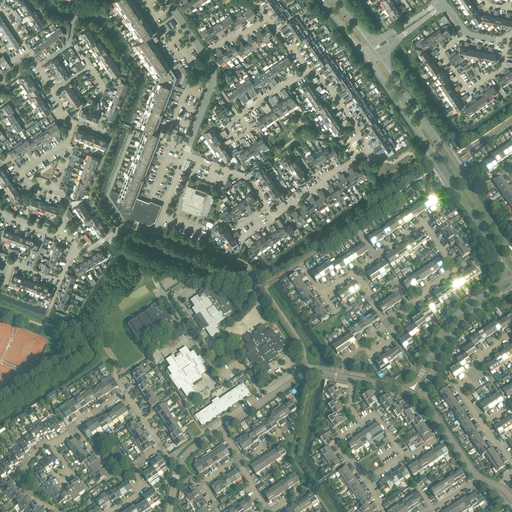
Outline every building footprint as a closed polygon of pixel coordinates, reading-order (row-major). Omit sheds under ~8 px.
[(156,81),(139,126),(154,132),(159,134),(160,132),(164,134),(163,136),(164,136),(164,135),(166,136),(166,137),(169,138),(169,137),(168,137),(170,131),(171,132),(171,131),(162,128),(159,133),(154,131),(158,120),(163,122),(164,120),(166,121),(167,119),(160,116),(162,111),(166,113),(168,109),(163,107),(165,102),(172,105),(174,101),(167,98),(168,93),(176,96),(177,94),(174,93),(175,91),(170,89),(171,87),(183,91),(184,88),(174,85),(175,84),(178,85),(181,77),(176,77),(177,77),(176,76),(180,76),(180,75),(177,71),(174,73),(173,70),(182,64),(179,61),(169,68),(168,67),(172,64),(170,60),(165,63),(163,59),(167,56),(164,52),(160,55),(157,51),(161,48),(159,44),(155,47),(148,37),(152,34),(156,39),(165,33),(161,27),(153,33),(150,29),(154,27),(153,25),(149,28),(146,23),(150,20),(149,18),(148,17),(144,19),(141,15),(145,12),(142,9),(138,11),(135,7),(139,4),(137,1),(133,3),(130,0),(114,0),(112,2),(139,42),(135,45),(156,77),(155,77),(154,80),(156,81)] [(181,0),(183,1),(185,4),(182,6),(187,13),(192,10),(184,0),(181,0)] [(187,0),(184,0),(192,10),(196,7),(191,0),(190,0),(189,1),(187,0)] [(267,8),(277,2),(276,0),(269,0),(267,2),(268,4),(266,6),(267,8)] [(392,0),(390,0),(383,5),(385,8),(397,0),(393,0),(393,1),(392,0)] [(388,12),(396,6),(395,4),(398,3),(400,1),(399,0),(397,0),(385,8),(388,12)] [(464,3),(463,3),(466,8),(474,3),(473,0),(471,2),(469,0),(467,0),(466,2),(464,3)] [(21,6),(18,8),(21,12),(24,11),(31,6),(28,1),(21,6)] [(273,11),(280,6),(277,2),(267,8),(268,10),(271,8),(273,11)] [(466,8),(464,10),(468,15),(470,13),(476,9),(474,7),(476,5),(474,3),(466,8)] [(396,6),(388,12),(390,15),(403,6),(402,4),(400,6),(397,8),(396,6)] [(280,6),(273,11),(275,13),(272,15),(273,17),(283,11),(285,9),(282,5),(280,6)] [(27,15),(34,10),(31,6),(24,11),(27,15)] [(405,8),(403,6),(390,15),(388,17),(391,22),(394,20),(393,18),(401,13),(400,11),(403,9),(403,10),(405,8)] [(246,10),(253,20),(255,18),(253,15),(256,14),(251,7),(246,10)] [(283,11),(273,17),(274,19),(277,17),(279,20),(280,19),(282,22),(291,16),(286,8),(285,9),(283,11)] [(476,9),(470,13),(473,18),(479,14),(481,13),(479,10),(477,12),(476,9)] [(30,20),(37,15),(34,10),(27,15),(29,18),(30,20)] [(242,13),(247,20),(249,18),(251,21),(253,20),(246,10),(242,13)] [(240,11),(236,14),(244,26),(246,25),(244,22),(247,20),(242,13),(240,11)] [(236,14),(231,17),(233,19),(235,22),(237,26),(240,24),(242,27),(244,26),(236,14)] [(476,23),(478,23),(480,21),(482,19),(483,16),(482,16),(481,17),(479,14),(473,18),(473,19),(471,20),(471,21),(473,24),(474,24),(476,23)] [(33,25),(40,20),(39,18),(37,15),(30,20),(33,25)] [(221,21),(226,28),(228,26),(231,31),(233,30),(232,28),(226,18),(225,18),(224,15),(219,18),(221,21)] [(230,15),(226,18),(232,28),(234,26),(232,24),(235,22),(233,19),(231,17),(230,15)] [(483,16),(482,19),(480,21),(478,23),(480,26),(481,26),(486,22),(488,20),(489,16),(483,15),(483,16)] [(290,27),(299,21),(296,16),(287,22),(288,25),(290,27)] [(490,25),(492,24),(492,23),(494,22),(495,17),(489,16),(488,20),(486,22),(488,26),(490,25)] [(501,18),(495,17),(494,22),(492,23),(492,24),(490,25),(492,27),(493,28),(498,25),(498,24),(500,23),(501,18)] [(500,28),(504,26),(504,25),(506,24),(507,19),(501,18),(500,23),(498,24),(498,25),(500,28)] [(40,20),(33,25),(37,30),(44,25),(40,20)] [(176,25),(172,20),(165,24),(169,30),(176,25)] [(226,28),(221,21),(217,24),(223,34),(224,36),(226,34),(223,30),(226,28)] [(283,32),(282,32),(284,35),(292,30),(293,32),(300,27),(303,25),(300,21),(299,21),(290,27),(285,30),(283,32)] [(10,30),(4,23),(0,25),(0,30),(2,30),(5,34),(10,30)] [(212,27),(217,34),(219,32),(221,35),(223,34),(217,24),(212,27)] [(54,25),(52,26),(56,32),(59,37),(64,33),(59,26),(57,28),(54,25)] [(269,38),(269,39),(274,36),(267,25),(265,27),(267,30),(264,32),(269,38)] [(300,27),(293,32),(294,33),(296,36),(304,31),(306,30),(303,25),(300,27)] [(441,28),(440,29),(442,31),(446,37),(448,35),(450,37),(452,35),(452,34),(451,32),(448,28),(448,27),(446,25),(445,26),(444,25),(440,28),(441,28)] [(207,30),(214,40),(216,39),(214,36),(217,34),(212,27),(207,30)] [(91,30),(89,28),(79,35),(83,40),(85,38),(92,33),(90,31),(91,30)] [(214,40),(207,30),(206,28),(199,32),(204,38),(206,37),(208,40),(210,38),(212,41),(214,40)] [(435,32),(443,44),(445,43),(442,39),(446,37),(442,31),(440,29),(435,32)] [(15,38),(10,30),(5,34),(0,37),(0,36),(0,38),(2,41),(7,37),(10,42),(15,38)] [(260,30),(258,31),(265,42),(266,44),(271,41),(269,39),(269,38),(264,32),(262,33),(260,30)] [(296,36),(299,41),(301,40),(307,36),(306,36),(309,34),(306,30),(304,31),(296,36)] [(265,42),(258,31),(256,33),(258,36),(256,37),(260,45),(265,42)] [(51,35),(56,42),(61,39),(59,37),(56,32),(55,32),(51,35)] [(430,35),(436,44),(439,42),(442,46),(443,44),(435,32),(430,35)] [(88,42),(96,37),(94,35),(93,36),(92,33),(85,38),(88,42)] [(301,40),(304,44),(306,42),(314,38),(311,33),(309,34),(306,36),(307,36),(301,40)] [(56,42),(51,35),(46,38),(51,45),(56,42)] [(436,44),(430,35),(425,39),(429,45),(432,43),(433,46),(436,44)] [(249,38),(256,48),(260,45),(256,37),(253,39),(251,36),(249,38)] [(421,45),(425,50),(426,50),(428,49),(427,47),(429,45),(425,39),(423,36),(416,41),(416,43),(417,44),(417,45),(418,47),(421,45)] [(96,37),(88,42),(91,47),(93,46),(98,42),(96,40),(97,39),(96,37)] [(20,46),(15,38),(10,42),(5,45),(7,49),(12,45),(15,49),(20,46)] [(41,41),(46,48),(51,45),(46,38),(41,41)] [(256,48),(249,38),(247,39),(249,42),(247,43),(251,51),(256,48)] [(314,38),(306,42),(309,47),(317,42),(314,38)] [(251,51),(247,43),(244,45),(240,40),(238,41),(240,43),(247,54),(251,51)] [(46,48),(41,41),(37,44),(42,51),(46,48)] [(94,51),(104,45),(102,43),(101,43),(100,41),(98,42),(93,46),(91,47),(94,51)] [(247,54),(240,43),(240,44),(239,42),(237,44),(240,48),(238,50),(237,50),(240,53),(239,53),(242,57),(247,54)] [(317,42),(309,47),(312,51),(320,47),(317,42)] [(459,52),(463,58),(467,56),(465,53),(466,49),(462,48),(461,46),(462,43),(459,42),(457,50),(459,51),(459,52)] [(43,53),(42,51),(37,44),(32,48),(37,55),(39,53),(40,54),(41,53),(41,54),(43,53)] [(227,44),(225,45),(228,50),(226,52),(231,59),(232,61),(237,58),(235,56),(228,46),(227,44)] [(228,46),(235,56),(239,53),(240,53),(237,50),(238,50),(235,45),(232,47),(230,44),(228,46)] [(104,45),(94,51),(94,52),(97,56),(106,50),(104,48),(105,47),(104,45)] [(484,52),(483,56),(485,59),(484,59),(489,66),(492,63),(490,60),(489,58),(491,47),(489,46),(488,51),(487,50),(487,53),(484,52)] [(320,47),(312,51),(315,56),(323,51),(320,47)] [(493,47),(491,47),(489,58),(490,60),(492,63),(493,64),(497,61),(495,59),(496,54),(493,54),(493,52),(492,52),(493,47)] [(220,49),(218,50),(226,62),(231,59),(226,52),(223,53),(220,49)] [(423,60),(429,56),(428,53),(430,52),(428,49),(426,50),(425,50),(425,51),(420,54),(423,60)] [(106,50),(97,56),(100,60),(110,54),(108,52),(107,52),(106,50)] [(218,50),(216,51),(217,53),(219,56),(216,58),(218,61),(216,62),(219,66),(221,65),(226,62),(218,50)] [(323,51),(315,56),(318,60),(326,55),(323,51)] [(455,51),(452,53),(458,62),(459,63),(464,60),(463,58),(459,52),(456,53),(455,51)] [(458,62),(452,53),(450,55),(451,57),(449,59),(453,65),(458,62)] [(100,60),(103,65),(105,64),(112,59),(110,57),(111,56),(110,54),(100,60)] [(331,59),(328,54),(326,55),(318,60),(321,65),(331,59)] [(0,57),(0,64),(3,63),(7,68),(10,66),(3,55),(0,57)] [(282,58),(287,65),(292,62),(287,55),(282,58)] [(51,69),(63,61),(59,56),(50,62),(52,65),(49,66),(49,68),(50,68),(51,69)] [(427,65),(435,59),(433,57),(431,58),(429,56),(423,60),(427,65)] [(333,57),(326,62),(329,67),(336,62),(333,57)] [(287,65),(282,58),(278,61),(283,68),(287,65)] [(108,68),(116,63),(114,61),(113,61),(112,59),(105,64),(108,68)] [(430,70),(436,66),(434,63),(436,62),(435,59),(427,65),(430,70)] [(57,71),(66,65),(63,61),(51,69),(51,70),(51,71),(52,71),(55,69),(57,71)] [(283,68),(278,61),(274,64),(278,71),(283,68)] [(332,71),(339,66),(336,62),(329,67),(332,71)] [(106,69),(109,73),(111,73),(118,68),(116,66),(117,65),(116,63),(108,68),(106,69)] [(278,71),(274,64),(269,67),(274,74),(278,71)] [(56,76),(57,78),(69,70),(66,65),(57,71),(58,73),(55,75),(55,76),(56,76)] [(185,75),(188,74),(183,66),(180,68),(185,75)] [(335,76),(342,71),(339,66),(332,71),(335,76)] [(436,66),(430,70),(433,75),(435,73),(442,69),(440,67),(438,68),(436,66)] [(265,70),(275,85),(278,83),(273,76),(275,75),(274,74),(269,67),(265,70)] [(119,70),(118,68),(111,73),(114,77),(122,72),(120,70),(119,70)] [(439,79),(447,73),(446,70),(443,72),(442,69),(435,73),(439,79)] [(72,74),(69,70),(57,78),(58,79),(57,80),(58,80),(61,78),(63,80),(72,74)] [(275,85),(265,70),(260,73),(265,80),(265,81),(266,82),(267,81),(272,87),(275,85)] [(265,80),(259,71),(254,74),(256,76),(261,84),(262,86),(264,85),(263,82),(265,80)] [(342,71),(335,76),(338,80),(340,79),(345,75),(342,71)] [(503,76),(507,82),(511,79),(511,78),(507,71),(504,72),(505,74),(503,76)] [(21,84),(33,76),(32,75),(32,74),(31,74),(29,76),(27,73),(18,79),(21,84)] [(446,81),(449,80),(447,77),(449,75),(447,73),(439,79),(442,83),(442,84),(446,81)] [(345,75),(340,79),(343,83),(350,78),(347,74),(345,75)] [(245,80),(255,95),(258,94),(253,86),(254,85),(254,84),(251,79),(248,75),(244,78),(245,80)] [(24,88),(33,82),(32,80),(34,78),(35,77),(34,77),(33,76),(21,84),(24,88)] [(261,84),(256,76),(251,79),(254,84),(254,85),(256,87),(261,84)] [(507,82),(503,76),(500,78),(499,76),(496,78),(502,86),(507,82)] [(245,80),(244,78),(239,81),(241,83),(246,90),(247,89),(252,97),(255,95),(245,80)] [(350,78),(343,83),(346,88),(353,83),(350,78)] [(119,86),(128,89),(128,87),(127,87),(128,84),(126,83),(128,80),(125,79),(124,82),(121,81),(119,86)] [(304,92),(313,86),(312,84),(315,82),(313,79),(301,87),(304,92)] [(235,84),(241,93),(246,90),(241,83),(239,81),(235,84)] [(448,83),(446,81),(442,84),(442,83),(440,85),(444,90),(452,85),(450,82),(448,83)] [(29,91),(39,85),(38,84),(39,83),(37,83),(35,85),(33,82),(24,88),(27,93),(29,91)] [(353,83),(346,88),(347,90),(349,92),(356,87),(353,83)] [(63,96),(73,89),(69,84),(62,89),(64,91),(61,93),(61,94),(62,94),(63,96)] [(241,93),(235,84),(230,87),(232,89),(237,96),(238,95),(244,103),(246,102),(246,101),(246,100),(244,98),(241,94),(241,93)] [(40,86),(39,85),(29,91),(27,93),(30,97),(39,91),(38,89),(41,87),(41,86),(40,86)] [(313,86),(304,92),(307,96),(321,87),(319,85),(315,88),(313,86)] [(452,85),(444,90),(447,95),(453,91),(451,88),(453,87),(452,85)] [(128,89),(119,86),(117,91),(125,94),(125,91),(127,92),(128,89)] [(487,87),(492,96),(497,92),(495,89),(493,86),(490,88),(489,86),(487,87)] [(321,87),(307,96),(310,101),(317,96),(319,94),(318,92),(322,89),(321,87)] [(352,97),(359,92),(356,87),(349,92),(344,95),(342,97),(344,99),(350,95),(352,97)] [(483,93),(489,101),(494,98),(492,96),(487,87),(484,89),(486,91),(483,93)] [(69,98),(76,94),(73,89),(63,96),(64,97),(63,97),(64,98),(67,96),(69,98)] [(232,100),(237,96),(232,89),(227,92),(232,100)] [(282,90),(293,107),(297,105),(291,95),(289,96),(288,95),(284,89),(282,90)] [(282,101),(288,110),(292,107),(293,108),(293,107),(282,90),(279,92),(284,99),(282,101)] [(359,92),(352,97),(353,99),(346,104),(347,106),(362,96),(365,95),(362,90),(359,92)] [(125,94),(117,91),(115,96),(124,100),(125,97),(123,97),(125,94)] [(450,100),(458,94),(457,92),(455,93),(453,91),(447,95),(450,100)] [(37,93),(28,99),(31,103),(33,102),(43,95),(42,94),(43,93),(42,93),(39,95),(37,93)] [(323,99),(325,97),(327,96),(326,93),(319,98),(317,96),(310,101),(313,105),(320,100),(323,99)] [(479,98),(483,105),(489,101),(483,93),(480,95),(482,97),(479,98)] [(69,105),(79,98),(76,94),(69,98),(70,100),(67,102),(67,103),(68,103),(69,105)] [(454,105),(460,101),(462,99),(461,98),(460,97),(458,94),(450,100),(454,105)] [(36,106),(43,102),(42,99),(45,98),(45,97),(44,97),(43,95),(33,102),(36,106)] [(275,95),(273,96),(274,99),(276,101),(277,104),(284,113),(288,111),(288,110),(282,101),(280,102),(275,95)] [(124,100),(115,96),(113,101),(121,104),(122,104),(123,102),(124,100)] [(276,101),(274,99),(272,96),(270,98),(275,105),(273,107),(274,109),(278,114),(279,116),(279,117),(284,113),(277,104),(276,101)] [(358,106),(365,101),(362,96),(347,106),(349,109),(356,104),(358,106)] [(79,98),(69,105),(70,106),(69,106),(71,107),(73,105),(75,107),(82,103),(79,98)] [(473,100),(478,108),(483,105),(479,98),(477,100),(475,98),(473,100)] [(19,99),(13,103),(16,107),(22,103),(19,99)] [(320,100),(313,105),(316,110),(318,109),(324,105),(323,105),(320,100)] [(478,108),(473,100),(470,101),(472,103),(469,105),(473,111),(478,108)] [(121,104),(113,101),(111,106),(120,110),(121,107),(122,104),(121,104)] [(361,110),(368,105),(365,101),(358,106),(361,110)] [(461,103),(460,101),(454,105),(457,110),(461,108),(462,110),(464,108),(463,106),(465,104),(463,102),(461,103)] [(43,102),(36,106),(37,107),(34,108),(38,113),(38,112),(49,104),(48,103),(49,102),(48,102),(45,104),(43,102)] [(265,104),(275,119),(279,116),(278,114),(274,109),(272,110),(267,103),(265,104)] [(325,103),(323,105),(324,105),(318,109),(321,113),(329,108),(328,108),(325,103)] [(333,105),(331,106),(328,108),(329,108),(321,113),(320,114),(323,119),(332,113),(330,110),(338,105),(336,103),(333,105)] [(6,111),(8,115),(9,115),(12,113),(14,112),(8,104),(0,109),(0,114),(6,111)] [(50,106),(49,104),(38,112),(41,117),(43,116),(44,117),(49,113),(48,112),(49,111),(48,108),(51,107),(51,106),(50,106)] [(219,107),(224,115),(229,112),(224,104),(219,107)] [(275,119),(265,104),(262,106),(267,114),(265,115),(270,122),(275,119)] [(364,115),(371,110),(374,108),(371,104),(368,105),(361,110),(364,115)] [(465,104),(463,106),(464,108),(462,110),(466,116),(473,111),(469,105),(467,107),(465,104)] [(109,111),(117,114),(118,112),(119,112),(120,110),(111,106),(109,111)] [(224,115),(219,107),(215,111),(218,115),(215,117),(215,119),(216,120),(215,121),(217,124),(219,123),(222,121),(220,118),(224,115)] [(84,121),(88,112),(81,109),(79,111),(78,114),(80,115),(80,118),(82,119),(82,120),(84,121)] [(334,111),(332,113),(323,119),(326,123),(335,117),(334,117),(337,115),(339,114),(342,112),(340,110),(335,113),(334,111)] [(367,119),(374,114),(371,110),(364,115),(367,119)] [(117,114),(109,111),(107,116),(116,120),(117,117),(116,117),(117,114)] [(90,122),(93,114),(88,112),(84,121),(87,122),(87,121),(90,122)] [(4,118),(2,119),(1,120),(3,123),(9,120),(12,124),(17,121),(12,113),(9,115),(8,115),(4,118)] [(93,114),(90,122),(92,123),(92,124),(95,125),(96,121),(98,122),(100,118),(98,117),(98,116),(93,114)] [(374,114),(367,119),(370,123),(375,120),(377,119),(374,114)] [(261,118),(266,125),(270,122),(265,115),(261,118)] [(326,123),(325,124),(328,128),(330,126),(337,121),(335,117),(326,123)] [(266,125),(261,118),(256,121),(261,128),(266,125)] [(333,131),(341,126),(343,124),(345,123),(348,121),(346,118),(339,123),(337,121),(330,126),(330,127),(333,131)] [(378,125),(375,120),(370,123),(370,124),(368,125),(371,130),(378,125)] [(17,121),(12,124),(7,127),(7,128),(6,128),(9,131),(14,128),(17,132),(22,129),(17,121)] [(50,124),(58,136),(59,135),(60,134),(58,132),(60,130),(54,121),(50,124)] [(50,124),(45,127),(46,129),(47,129),(51,136),(54,134),(55,137),(55,138),(58,142),(61,140),(58,136),(50,124)] [(378,125),(371,130),(374,134),(381,129),(378,125)] [(341,126),(333,131),(336,136),(344,131),(341,126)] [(79,139),(82,131),(80,130),(80,129),(78,128),(74,137),(79,139)] [(215,132),(212,128),(204,134),(203,135),(205,137),(206,137),(207,136),(208,137),(215,132)] [(377,139),(384,134),(386,132),(384,128),(381,129),(374,134),(377,139)] [(42,132),(49,142),(50,141),(51,141),(51,140),(49,138),(51,136),(47,129),(46,129),(42,132)] [(206,139),(209,143),(226,132),(225,130),(220,133),(219,132),(217,134),(215,132),(208,137),(206,139)] [(84,141),(88,132),(86,131),(85,132),(82,131),(79,139),(84,141)] [(38,135),(42,142),(45,141),(46,143),(47,143),(49,142),(42,132),(38,135)] [(90,143),(93,135),(90,134),(90,133),(88,132),(84,141),(85,141),(84,143),(89,145),(90,143)] [(143,132),(120,191),(135,197),(137,193),(141,195),(142,192),(137,191),(139,186),(144,188),(146,183),(141,182),(143,177),(148,179),(149,174),(144,173),(146,168),(151,169),(153,165),(148,163),(150,159),(155,160),(156,156),(151,154),(153,150),(158,151),(160,147),(155,145),(158,138),(143,132)] [(226,132),(209,143),(212,148),(214,146),(221,141),(220,139),(228,134),(226,132)] [(42,142),(38,135),(36,133),(32,136),(33,138),(40,148),(41,147),(42,147),(42,146),(40,144),(42,142)] [(182,143),(184,137),(176,134),(174,140),(182,143)] [(262,148),(256,139),(255,138),(256,138),(254,136),(252,134),(249,135),(253,141),(252,142),(252,144),(253,143),(258,151),(262,148)] [(377,139),(372,142),(370,143),(369,144),(371,147),(379,141),(380,143),(387,138),(384,134),(377,139)] [(95,145),(98,136),(96,135),(95,136),(93,135),(90,143),(89,145),(94,147),(95,145)] [(100,147),(103,139),(103,138),(101,137),(98,136),(95,145),(100,147)] [(244,137),(242,138),(245,142),(247,144),(246,144),(248,147),(251,145),(247,140),(246,140),(244,137)] [(257,138),(256,139),(262,148),(264,151),(268,148),(262,137),(258,140),(257,138)] [(29,141),(29,142),(32,146),(33,149),(36,147),(37,149),(38,150),(38,149),(40,148),(33,138),(29,141)] [(103,139),(100,147),(105,149),(108,140),(106,139),(103,138),(103,139)] [(230,138),(223,143),(224,146),(227,144),(232,141),(230,138)] [(383,148),(390,143),(387,138),(380,143),(381,145),(383,148)] [(409,143),(406,138),(401,142),(404,146),(409,143)] [(27,139),(23,142),(23,143),(29,152),(31,151),(31,150),(30,148),(32,146),(29,142),(29,141),(27,139)] [(23,142),(22,140),(17,143),(23,152),(25,151),(31,160),(33,158),(29,152),(23,143),(23,142)] [(221,141),(214,146),(212,148),(215,152),(217,151),(224,146),(223,143),(221,141)] [(383,148),(375,153),(377,156),(385,150),(386,152),(396,146),(393,141),(390,143),(383,148)] [(23,152),(17,143),(12,147),(14,149),(14,148),(20,158),(22,157),(22,156),(21,154),(23,152)] [(227,144),(224,146),(217,151),(220,155),(229,150),(228,148),(231,145),(229,143),(227,144)] [(248,147),(253,154),(258,151),(253,143),(252,144),(251,145),(248,147)] [(328,148),(334,157),(338,154),(336,151),(341,148),(339,144),(334,148),(334,147),(331,146),(328,148)] [(383,148),(381,145),(378,147),(373,150),(375,153),(383,148)] [(244,150),(249,157),(253,154),(248,147),(244,150)] [(500,151),(505,159),(510,156),(504,147),(500,151)] [(19,159),(20,158),(14,148),(14,149),(9,152),(14,158),(16,157),(18,159),(19,160),(19,159)] [(235,156),(234,155),(233,153),(237,150),(236,148),(230,152),(229,150),(220,155),(225,162),(235,156)] [(235,156),(239,153),(244,160),(249,157),(244,150),(242,148),(238,151),(237,150),(233,153),(234,155),(235,156)] [(323,151),(328,158),(330,156),(333,162),(336,160),(335,158),(334,159),(333,157),(334,157),(328,148),(323,151)] [(328,158),(323,151),(319,154),(323,161),(328,158)] [(495,154),(501,162),(505,159),(500,151),(495,154)] [(319,164),(314,157),(311,152),(306,156),(312,165),(314,164),(319,170),(321,168),(319,164)] [(314,157),(319,164),(323,161),(319,154),(314,157)] [(501,162),(495,154),(491,157),(492,159),(496,165),(497,164),(501,162)] [(87,160),(98,165),(99,163),(98,162),(99,159),(89,155),(87,160)] [(285,166),(295,159),(292,155),(286,158),(285,156),(279,160),(284,167),(285,166)] [(291,169),(298,164),(295,159),(285,166),(288,170),(291,169)] [(488,162),(493,170),(498,166),(497,164),(496,165),(492,159),(488,162)] [(98,165),(87,160),(85,165),(95,169),(96,167),(97,167),(98,165)] [(493,170),(488,162),(483,165),(488,173),(493,170)] [(256,176),(265,170),(267,169),(264,164),(262,166),(261,163),(256,167),(257,169),(255,170),(253,173),(256,176)] [(294,173),(301,168),(298,164),(291,169),(294,173)] [(358,171),(361,176),(363,179),(367,175),(360,164),(358,166),(360,170),(358,171)] [(83,170),(94,175),(95,173),(94,172),(95,169),(85,165),(83,170)] [(351,167),(349,168),(359,182),(363,179),(361,176),(358,171),(357,169),(354,171),(351,167)] [(293,176),(295,179),(302,174),(304,173),(301,168),(294,173),(295,175),(293,176)] [(359,182),(349,168),(347,169),(350,174),(348,175),(354,185),(359,182)] [(81,175),(91,179),(92,177),(93,177),(94,175),(83,170),(81,175)] [(265,170),(256,176),(256,177),(253,179),(254,181),(260,177),(261,180),(268,175),(265,170)] [(8,171),(0,176),(0,180),(1,182),(8,177),(7,175),(9,174),(10,172),(9,172),(8,171)] [(343,173),(340,174),(348,185),(350,188),(354,185),(348,175),(345,177),(343,173)] [(295,179),(298,184),(305,179),(302,174),(295,179)] [(339,181),(344,188),(348,185),(340,174),(338,175),(341,180),(339,181)] [(9,179),(8,177),(1,182),(0,182),(0,184),(2,188),(4,187),(14,180),(18,178),(16,175),(9,179)] [(91,179),(81,175),(79,181),(81,181),(88,184),(90,185),(91,183),(90,182),(91,179)] [(264,184),(271,179),(268,175),(261,180),(264,184)] [(497,187),(505,182),(502,177),(494,183),(497,187)] [(228,179),(224,190),(226,190),(233,185),(228,179)] [(271,179),(264,184),(262,185),(265,190),(267,189),(274,184),(271,179)] [(14,180),(4,187),(7,191),(14,186),(13,184),(15,183),(16,181),(15,181),(14,180)] [(344,188),(339,181),(337,183),(339,186),(337,188),(343,198),(348,195),(344,188)] [(267,189),(270,193),(279,187),(276,182),(274,184),(267,189)] [(500,192),(508,186),(505,182),(497,187),(500,192)] [(60,185),(59,188),(63,189),(65,193),(67,193),(68,191),(67,190),(68,188),(60,185)] [(85,188),(77,185),(75,190),(87,195),(89,190),(85,189),(85,188)] [(200,189),(200,188),(200,187),(199,186),(198,186),(197,186),(197,187),(196,189),(187,185),(183,197),(183,198),(184,199),(187,200),(186,203),(185,203),(184,204),(182,209),(196,215),(197,215),(197,214),(198,214),(199,211),(201,212),(200,212),(200,213),(201,213),(201,214),(207,216),(215,196),(206,192),(207,191),(200,189)] [(10,196),(20,189),(19,188),(20,187),(18,187),(16,189),(14,186),(7,191),(10,196)] [(332,186),(330,187),(340,203),(341,202),(340,200),(343,198),(337,188),(335,190),(332,186)] [(503,196),(511,191),(508,186),(500,192),(503,196)] [(279,187),(270,193),(273,198),(275,196),(282,191),(279,187)] [(330,193),(328,194),(333,201),(334,204),(338,201),(339,203),(340,203),(330,187),(328,189),(330,193)] [(135,197),(112,188),(109,194),(127,221),(134,224),(136,220),(149,225),(155,221),(161,206),(157,205),(135,197)] [(10,196),(8,197),(11,202),(13,200),(20,195),(19,193),(22,192),(22,190),(21,190),(20,189),(10,196)] [(32,198),(29,206),(28,209),(33,210),(38,197),(41,191),(37,189),(35,194),(36,196),(36,197),(34,200),(32,198)] [(87,195),(75,190),(73,196),(81,199),(82,196),(83,196),(84,194),(87,195)] [(286,196),(282,191),(275,196),(279,201),(286,196)] [(317,198),(324,207),(328,205),(327,202),(321,193),(319,191),(317,192),(320,196),(317,198)] [(506,201),(511,196),(511,192),(511,191),(503,196),(506,201)] [(252,192),(251,194),(250,192),(245,196),(247,198),(247,197),(252,205),(256,201),(253,197),(255,196),(252,192)] [(333,201),(328,194),(326,196),(323,192),(321,193),(327,202),(328,205),(333,201)] [(426,200),(434,211),(436,210),(434,207),(434,206),(433,206),(436,204),(433,200),(435,199),(431,194),(429,195),(430,197),(426,200)] [(20,195),(13,200),(16,204),(14,205),(19,212),(24,205),(21,201),(26,198),(25,197),(25,196),(24,196),(22,198),(20,195)] [(324,207),(317,198),(315,200),(312,196),(310,197),(319,210),(324,207)] [(39,210),(42,202),(40,201),(41,198),(40,197),(40,198),(38,197),(33,210),(33,211),(38,213),(39,210)] [(42,202),(39,210),(44,212),(48,201),(49,198),(48,197),(46,199),(47,200),(46,200),(45,203),(42,202)] [(242,200),(251,213),(253,211),(249,206),(252,205),(247,197),(247,198),(242,200)] [(319,210),(310,197),(308,199),(311,203),(309,204),(313,211),(314,211),(315,213),(319,210)] [(251,213),(242,200),(238,203),(243,211),(245,209),(248,214),(251,213)] [(421,203),(427,210),(429,208),(432,212),(434,211),(426,200),(421,203)] [(79,212),(86,207),(84,205),(85,204),(84,202),(76,207),(79,212)] [(238,203),(237,202),(232,205),(238,214),(243,211),(238,203)] [(313,211),(309,204),(306,206),(303,202),(301,203),(309,214),(313,211)] [(52,206),(49,214),(54,216),(58,205),(57,204),(57,203),(56,204),(55,207),(52,206)] [(311,216),(309,214),(301,203),(299,204),(302,208),(300,210),(301,212),(306,219),(311,216)] [(417,206),(425,217),(427,216),(424,212),(427,210),(421,203),(417,206)] [(232,215),(228,208),(226,205),(221,209),(227,218),(226,219),(228,222),(231,220),(229,217),(232,215)] [(238,214),(232,205),(228,208),(232,215),(233,217),(238,214)] [(425,217),(417,206),(413,209),(418,216),(420,214),(423,218),(425,217)] [(82,216),(90,211),(88,209),(87,210),(86,207),(79,212),(82,216)] [(408,212),(416,223),(418,222),(415,218),(418,216),(413,209),(408,212)] [(308,222),(306,219),(301,212),(299,214),(296,210),(291,213),(294,217),(296,220),(299,224),(302,222),(303,225),(308,222)] [(82,216),(85,221),(86,221),(92,216),(90,214),(91,213),(90,211),(82,216)] [(404,215),(409,222),(411,220),(414,224),(416,223),(408,212),(404,215)] [(445,218),(442,213),(433,220),(434,222),(430,226),(431,227),(432,227),(443,219),(445,218)] [(92,216),(86,221),(89,225),(92,223),(100,218),(98,216),(97,216),(95,214),(92,216)] [(399,218),(407,229),(409,228),(406,224),(409,222),(404,215),(399,218)] [(92,229),(102,223),(100,220),(101,220),(100,218),(92,223),(93,224),(91,226),(90,227),(92,229)] [(284,225),(283,225),(279,218),(276,220),(279,224),(280,224),(281,226),(279,228),(284,235),(285,237),(290,234),(285,227),(284,225)] [(395,221),(400,228),(402,226),(405,230),(407,229),(399,218),(395,221)] [(439,229),(446,224),(443,219),(432,227),(433,229),(437,226),(439,229)] [(390,224),(398,235),(400,234),(397,230),(400,228),(395,221),(390,224)] [(440,231),(436,234),(438,236),(449,228),(452,226),(449,222),(446,224),(439,229),(440,231)] [(98,232),(106,227),(104,224),(103,225),(102,223),(92,229),(95,234),(98,232)] [(216,235),(218,234),(227,228),(223,223),(219,226),(218,224),(212,228),(213,230),(213,232),(216,235)] [(279,238),(284,235),(279,228),(277,230),(273,224),(271,226),(279,238)] [(289,224),(285,227),(290,234),(294,231),(289,224)] [(398,235),(390,224),(385,227),(391,234),(393,232),(396,236),(398,235)] [(279,238),(271,226),(269,227),(272,233),(270,234),(275,241),(279,238)] [(106,227),(98,232),(101,237),(108,232),(106,230),(107,229),(106,227)] [(381,230),(379,227),(375,230),(377,233),(382,240),(384,238),(387,242),(389,241),(381,230)] [(391,234),(385,227),(381,230),(389,241),(391,240),(388,236),(391,234)] [(2,230),(0,231),(0,235),(1,236),(1,237),(6,239),(9,231),(6,231),(7,229),(4,228),(4,230),(2,230)] [(11,241),(15,229),(13,228),(11,232),(9,231),(6,239),(5,242),(10,244),(11,241)] [(218,234),(221,238),(230,232),(227,228),(218,234)] [(449,228),(438,236),(439,238),(443,235),(445,238),(452,233),(449,228)] [(236,234),(238,233),(239,233),(237,230),(231,234),(230,232),(221,238),(220,239),(223,243),(226,241),(233,237),(236,234)] [(275,241),(270,234),(268,236),(264,230),(262,232),(264,235),(270,244),(275,241)] [(21,245),(20,248),(25,250),(26,247),(29,239),(27,238),(27,236),(29,232),(26,231),(25,235),(21,245)] [(256,233),(266,247),(270,244),(264,235),(262,237),(258,231),(256,233)] [(266,247),(256,233),(254,234),(257,240),(255,241),(261,250),(266,247)] [(382,240),(377,233),(372,236),(380,247),(382,246),(379,242),(382,240)] [(444,245),(455,237),(452,233),(445,238),(446,240),(442,243),(444,245)] [(417,237),(422,244),(426,241),(421,234),(417,237)] [(21,245),(25,235),(23,235),(23,237),(19,235),(16,243),(21,245)] [(380,247),(372,236),(367,239),(372,246),(375,244),(378,248),(380,247)] [(226,241),(229,246),(236,242),(233,237),(226,241)] [(412,240),(417,247),(422,244),(417,237),(412,240)] [(455,237),(444,245),(445,247),(449,244),(451,247),(458,242),(458,241),(455,237)] [(27,247),(31,249),(33,243),(35,239),(32,238),(32,240),(29,239),(26,247),(27,247)] [(257,253),(250,244),(248,240),(247,239),(244,241),(249,248),(247,249),(252,256),(257,253)] [(408,243),(413,250),(417,247),(412,240),(408,243)] [(463,245),(460,240),(458,242),(451,247),(453,249),(448,252),(450,254),(452,252),(463,245)] [(261,250),(255,241),(253,242),(250,244),(257,253),(261,250)] [(36,244),(33,243),(31,249),(30,251),(35,253),(39,243),(36,242),(36,244)] [(54,242),(51,249),(52,249),(52,250),(53,250),(61,253),(62,250),(64,251),(65,248),(61,247),(62,244),(54,242)] [(408,243),(403,246),(408,253),(410,256),(414,253),(413,250),(408,243)] [(358,247),(363,255),(366,253),(368,257),(370,256),(363,244),(358,247)] [(463,245),(452,252),(453,254),(457,252),(459,254),(464,251),(466,249),(464,246),(463,245)] [(408,253),(403,246),(399,249),(404,256),(408,253)] [(363,255),(358,247),(354,250),(361,262),(363,260),(361,257),(363,255)] [(99,251),(96,253),(101,260),(101,259),(106,256),(104,254),(102,251),(100,248),(98,249),(99,251)] [(404,256),(399,249),(394,252),(399,259),(404,256)] [(457,259),(458,262),(469,254),(466,249),(464,251),(459,254),(461,257),(457,259)] [(53,250),(51,255),(61,259),(62,257),(62,256),(60,255),(61,253),(53,250)] [(354,250),(349,253),(354,261),(357,259),(359,263),(361,262),(354,250)] [(345,256),(352,268),(354,266),(352,263),(354,261),(349,253),(348,251),(343,254),(345,256)] [(93,252),(91,254),(97,263),(101,260),(96,253),(94,254),(93,252)] [(394,252),(390,255),(395,262),(399,259),(394,252)] [(97,263),(91,254),(89,255),(91,257),(88,259),(92,266),(94,268),(98,265),(97,263)] [(343,254),(339,257),(340,259),(345,267),(348,265),(350,269),(352,268),(345,256),(343,254)] [(390,265),(395,262),(390,255),(385,258),(390,265)] [(92,266),(88,259),(85,260),(84,258),(82,260),(88,269),(92,266)] [(340,259),(336,262),(343,274),(345,272),(343,268),(345,267),(340,259)] [(49,260),(48,265),(53,267),(53,268),(57,269),(58,266),(56,266),(57,263),(50,260),(49,260)] [(79,265),(83,271),(88,269),(82,260),(80,261),(82,263),(79,265)] [(327,260),(323,263),(325,265),(327,268),(333,277),(335,276),(332,271),(334,270),(333,268),(331,266),(331,265),(327,260)] [(334,260),(329,263),(331,265),(331,266),(334,270),(336,273),(339,271),(341,275),(343,274),(336,262),(334,260)] [(439,260),(434,263),(442,274),(444,273),(441,269),(444,267),(439,260)] [(385,262),(380,265),(385,272),(390,269),(385,262)] [(48,265),(45,264),(43,263),(40,271),(49,274),(50,272),(53,273),(54,271),(52,270),(53,268),(53,267),(48,265)] [(323,263),(318,266),(320,269),(325,276),(328,274),(331,278),(333,277),(327,268),(325,265),(323,263)] [(430,266),(435,273),(437,271),(440,275),(442,274),(434,263),(430,266)] [(85,274),(79,265),(76,266),(75,264),(73,266),(80,277),(85,274)] [(380,265),(379,264),(377,265),(378,266),(376,268),(380,275),(385,272),(380,265)] [(425,269),(433,280),(435,279),(432,275),(435,273),(430,266),(425,269)] [(473,267),(469,270),(474,278),(480,273),(478,269),(476,270),(473,267)] [(372,268),(370,270),(371,271),(376,278),(380,275),(376,268),(373,270),(372,268)] [(13,272),(9,285),(14,287),(15,284),(18,276),(15,275),(17,270),(15,269),(13,272)] [(325,276),(320,269),(316,272),(324,283),(326,282),(323,278),(325,276)] [(433,280),(425,269),(421,272),(426,279),(428,277),(431,281),(433,280)] [(315,270),(310,273),(311,275),(316,282),(319,280),(322,284),(324,283),(316,272),(315,270)] [(474,278),(469,270),(464,273),(469,281),(474,278)] [(376,278),(371,271),(366,274),(371,282),(376,278)] [(426,279),(421,272),(416,275),(424,286),(426,285),(423,281),(426,279)] [(20,286),(24,276),(24,274),(22,273),(21,277),(18,276),(15,284),(14,287),(19,288),(20,286)] [(67,277),(66,279),(74,282),(76,277),(66,273),(65,276),(67,277)] [(469,281),(464,273),(460,276),(465,284),(469,281)] [(289,279),(286,281),(289,286),(291,285),(292,284),(300,279),(301,278),(300,276),(298,277),(297,274),(289,279)] [(424,286),(416,275),(412,278),(417,285),(419,283),(422,287),(424,286)] [(24,276),(20,286),(25,287),(24,289),(25,289),(26,288),(25,288),(28,280),(26,279),(26,277),(24,276)] [(34,280),(30,289),(35,291),(34,293),(35,293),(36,291),(35,291),(38,283),(36,282),(38,277),(35,276),(34,278),(34,280)] [(455,279),(460,287),(465,284),(460,276),(455,279)] [(31,281),(28,280),(25,288),(26,288),(30,289),(34,280),(34,278),(32,277),(31,281)] [(407,281),(415,292),(417,291),(414,287),(417,285),(412,278),(407,281)] [(62,284),(72,287),(74,282),(75,283),(76,282),(74,282),(66,279),(65,282),(63,281),(62,284)] [(292,284),(291,285),(292,285),(293,284),(295,288),(303,283),(300,279),(292,284)] [(460,287),(455,279),(451,282),(456,290),(460,287)] [(415,292),(407,281),(403,284),(408,291),(410,289),(413,293),(415,292)] [(224,297),(222,299),(218,292),(215,294),(210,287),(209,288),(204,282),(197,286),(201,291),(198,293),(199,295),(191,301),(195,308),(192,309),(196,316),(194,318),(203,331),(205,329),(211,338),(218,333),(215,328),(218,327),(216,325),(226,318),(225,316),(231,312),(227,305),(229,304),(224,297)] [(351,285),(356,293),(360,289),(355,282),(351,285)] [(446,285),(451,293),(456,290),(451,282),(446,285)] [(40,293),(44,283),(43,283),(42,285),(38,283),(35,291),(36,291),(40,293)] [(44,283),(40,293),(45,295),(47,290),(48,290),(49,287),(46,286),(46,284),(44,283)] [(303,283),(295,288),(298,292),(297,293),(298,293),(306,288),(303,283)] [(72,287),(62,284),(62,285),(64,286),(62,289),(70,292),(72,287)] [(351,285),(350,284),(348,285),(349,287),(346,288),(351,296),(356,293),(351,285)] [(451,293),(446,285),(442,288),(447,296),(451,293)] [(298,293),(297,293),(298,294),(299,294),(301,297),(309,292),(307,290),(309,289),(307,287),(306,288),(298,293)] [(346,288),(342,291),(347,299),(349,301),(353,298),(351,296),(346,288)] [(438,291),(443,299),(447,296),(442,288),(438,291)] [(45,295),(44,299),(45,298),(50,299),(54,290),(52,289),(51,289),(50,291),(48,290),(47,290),(45,295)] [(59,294),(68,297),(70,293),(72,293),(70,292),(62,289),(61,292),(60,291),(59,294)] [(347,299),(342,291),(337,294),(339,297),(342,302),(347,299)] [(443,299),(438,291),(433,295),(436,299),(436,298),(438,302),(443,299)] [(309,292),(301,297),(304,301),(303,302),(304,302),(312,297),(313,296),(312,294),(310,295),(309,292)] [(68,297),(59,294),(58,295),(60,296),(59,300),(61,300),(67,302),(68,297)] [(392,297),(399,308),(401,307),(398,303),(401,301),(399,298),(396,294),(392,297)] [(304,302),(303,302),(304,303),(305,302),(308,306),(310,305),(315,301),(313,299),(315,298),(313,296),(312,297),(304,302)] [(387,300),(392,308),(395,306),(397,310),(399,308),(392,297),(387,300)] [(443,308),(441,306),(438,302),(436,298),(436,299),(431,302),(436,309),(438,311),(443,308)] [(67,302),(61,300),(60,303),(58,302),(57,305),(56,307),(60,309),(61,306),(67,308),(69,304),(70,304),(71,303),(67,302)] [(315,301),(310,305),(312,309),(311,309),(312,310),(313,309),(320,304),(317,300),(315,301)] [(392,308),(387,300),(382,303),(390,315),(392,313),(390,309),(392,308)] [(427,305),(432,312),(435,309),(437,312),(438,311),(436,309),(431,302),(427,305)] [(128,326),(138,340),(139,342),(162,326),(163,327),(167,325),(168,327),(171,325),(170,323),(173,321),(170,317),(169,318),(159,303),(157,304),(157,303),(149,308),(149,307),(132,318),(134,322),(128,326)] [(390,315),(382,303),(378,306),(383,314),(385,312),(388,316),(390,315)] [(313,309),(312,310),(313,310),(316,314),(323,309),(320,304),(313,309)] [(423,305),(421,306),(422,308),(427,315),(429,317),(434,314),(432,312),(427,305),(424,306),(423,305)] [(259,308),(257,310),(264,320),(266,318),(259,308)] [(323,309),(316,314),(319,318),(331,310),(329,308),(325,311),(323,309)] [(422,308),(418,311),(420,315),(423,318),(425,320),(429,317),(427,315),(422,308)] [(319,318),(318,319),(319,319),(322,323),(329,318),(327,315),(329,314),(331,312),(332,312),(331,310),(319,318)] [(380,320),(375,313),(373,310),(368,313),(370,316),(378,327),(380,326),(377,322),(380,320)] [(421,325),(423,327),(427,324),(425,320),(423,318),(420,315),(416,318),(421,325)] [(366,319),(371,326),(373,325),(376,328),(378,327),(370,316),(366,319)] [(421,325),(416,318),(411,321),(414,325),(417,328),(421,325)] [(502,321),(509,333),(511,331),(509,327),(511,326),(506,318),(502,321)] [(371,326),(366,319),(361,322),(369,333),(371,332),(368,328),(371,326)] [(502,321),(497,324),(501,330),(502,332),(505,330),(507,334),(509,333),(502,321)] [(369,333),(361,322),(357,325),(362,332),(364,331),(367,335),(369,333)] [(491,325),(499,337),(501,335),(498,331),(501,330),(497,324),(496,322),(491,325)] [(350,324),(345,328),(347,331),(350,335),(353,338),(355,337),(358,340),(360,339),(352,328),(350,324)] [(267,332),(263,325),(256,330),(258,333),(252,337),(250,334),(243,339),(248,345),(245,347),(249,353),(246,355),(255,369),(258,367),(264,375),(271,370),(267,364),(279,356),(277,354),(284,349),(280,343),(282,341),(277,334),(275,336),(271,330),(267,332)] [(362,332),(357,325),(352,328),(360,339),(362,338),(359,334),(362,332)] [(410,328),(415,335),(419,332),(417,328),(414,325),(410,328)] [(487,328),(492,336),(494,334),(497,338),(499,337),(491,325),(487,328)] [(415,335),(410,328),(405,331),(408,335),(410,338),(415,335)] [(492,336),(487,328),(482,331),(490,343),(492,341),(489,337),(492,336)] [(490,343),(482,331),(478,334),(483,342),(485,340),(488,344),(490,343)] [(483,342),(478,334),(476,332),(471,335),(473,337),(481,349),(483,347),(480,343),(483,342)] [(346,338),(354,349),(356,348),(353,344),(355,342),(353,338),(350,335),(346,338)] [(404,338),(408,346),(413,343),(410,338),(408,335),(404,338)] [(469,340),(471,344),(474,348),(476,346),(479,350),(481,349),(473,337),(469,340)] [(340,338),(335,341),(337,344),(344,355),(346,354),(344,350),(346,348),(341,341),(340,338)] [(354,349),(346,338),(341,341),(346,348),(349,347),(352,351),(354,349)] [(408,346),(404,338),(399,341),(404,349),(408,346)] [(335,341),(331,345),(337,355),(340,353),(343,357),(344,355),(337,344),(335,341)] [(467,347),(475,359),(477,358),(474,354),(477,352),(474,348),(471,344),(467,347)] [(393,350),(398,357),(403,354),(398,347),(393,350)] [(475,359),(467,347),(462,351),(464,353),(465,355),(465,354),(467,358),(470,356),(473,360),(475,359)] [(190,354),(186,348),(179,352),(181,355),(175,360),(173,356),(166,361),(171,367),(168,369),(172,376),(169,377),(178,391),(181,389),(187,397),(194,392),(190,386),(202,378),(200,376),(207,371),(203,365),(205,363),(200,357),(198,358),(194,352),(190,354)] [(388,348),(386,349),(388,352),(395,363),(400,360),(398,357),(393,350),(390,352),(388,348)] [(511,356),(507,349),(502,352),(507,359),(511,356)] [(463,352),(459,355),(461,357),(464,362),(468,369),(470,368),(468,364),(470,362),(467,358),(465,354),(465,355),(464,353),(463,352)] [(498,355),(503,362),(507,359),(502,352),(498,355)] [(290,353),(288,355),(294,364),(296,363),(290,353)] [(384,356),(389,363),(393,360),(388,353),(384,356)] [(498,355),(497,353),(495,355),(496,356),(493,358),(495,360),(498,365),(499,365),(503,362),(498,355)] [(389,363),(384,356),(380,359),(386,368),(390,365),(389,363)] [(456,361),(459,365),(461,368),(464,367),(466,370),(468,369),(464,362),(461,357),(456,361)] [(386,368),(380,359),(375,362),(377,366),(374,368),(378,374),(386,368)] [(490,363),(495,370),(500,367),(499,365),(498,365),(495,360),(490,363)] [(495,370),(490,363),(486,366),(491,374),(495,370)] [(454,368),(462,379),(464,378),(462,374),(464,372),(462,368),(461,368),(459,365),(454,368)] [(136,382),(147,375),(141,367),(133,372),(135,375),(133,377),(136,382)] [(462,379),(454,368),(450,371),(455,378),(458,377),(460,381),(462,379)] [(136,382),(140,387),(148,381),(150,380),(147,375),(136,382)] [(106,381),(116,395),(118,393),(115,389),(118,387),(111,376),(110,377),(110,378),(106,381)] [(100,383),(108,394),(111,392),(113,396),(116,395),(106,381),(102,384),(101,383),(100,383)] [(140,387),(138,388),(141,393),(149,388),(152,386),(151,385),(152,385),(149,381),(149,382),(148,381),(140,387)] [(96,388),(106,401),(108,400),(105,396),(108,394),(100,383),(100,384),(100,385),(96,388)] [(213,404),(195,416),(202,426),(250,394),(243,384),(219,400),(218,398),(212,402),(213,404)] [(106,401),(96,388),(92,390),(91,389),(90,390),(91,391),(96,399),(98,401),(101,399),(103,403),(106,401)] [(145,398),(152,393),(149,388),(141,393),(145,398)] [(324,395),(328,400),(329,399),(339,392),(341,391),(340,389),(339,389),(337,390),(336,388),(324,395)] [(440,393),(443,398),(452,392),(450,390),(449,391),(447,388),(443,391),(440,393)] [(511,395),(507,388),(502,391),(501,389),(499,391),(502,396),(505,395),(507,398),(510,396),(511,399),(511,395)] [(85,392),(94,406),(96,405),(94,401),(96,399),(91,391),(89,393),(88,390),(85,392)] [(366,402),(374,397),(370,391),(362,397),(366,402)] [(493,397),(501,408),(503,407),(500,403),(503,401),(496,391),(491,394),(493,397)] [(94,406),(85,392),(81,395),(80,394),(79,395),(87,406),(89,404),(92,408),(94,406)] [(339,392),(329,399),(330,400),(331,399),(334,402),(337,400),(342,397),(339,392)] [(453,394),(452,392),(443,398),(446,402),(453,397),(451,395),(453,394)] [(148,403),(156,398),(152,393),(145,398),(148,403)] [(389,394),(379,401),(383,405),(390,400),(393,399),(389,394)] [(87,406),(79,395),(78,395),(79,396),(78,397),(78,395),(75,397),(76,399),(75,399),(84,413),(86,412),(84,408),(87,406)] [(374,397),(366,402),(369,407),(377,402),(374,397)] [(453,397),(446,402),(443,404),(446,408),(449,407),(456,402),(453,397)] [(501,408),(493,397),(489,400),(494,407),(496,406),(499,410),(501,408)] [(156,398),(148,403),(151,408),(159,403),(156,398)] [(84,413),(75,399),(71,402),(70,401),(69,401),(77,412),(80,411),(82,414),(84,413)] [(329,412),(339,406),(341,404),(343,403),(342,401),(340,402),(339,402),(337,400),(334,402),(328,406),(330,410),(329,411),(329,412)] [(390,400),(383,405),(386,411),(390,408),(394,405),(390,400)] [(494,407),(489,400),(484,403),(492,414),(494,413),(491,409),(494,407)] [(77,412),(69,401),(68,402),(69,403),(65,406),(74,420),(77,418),(74,414),(77,412)] [(290,401),(285,404),(293,416),(294,418),(297,417),(294,412),(297,410),(290,401)] [(449,407),(446,408),(447,409),(449,408),(452,411),(459,406),(457,404),(459,403),(458,401),(456,402),(449,407)] [(117,408),(122,416),(128,412),(121,402),(118,404),(120,406),(117,408)] [(394,413),(401,408),(398,402),(394,405),(390,408),(394,413)] [(163,404),(155,410),(159,415),(167,410),(167,409),(169,408),(166,403),(163,404)] [(492,414),(484,403),(479,406),(484,414),(487,412),(490,416),(492,414)] [(293,416),(285,404),(284,405),(285,406),(281,409),(286,417),(289,415),(290,417),(293,416)] [(74,420),(65,406),(61,409),(60,407),(59,408),(56,409),(59,415),(62,413),(66,419),(70,417),(72,421),(74,420)] [(274,411),(284,424),(286,423),(283,419),(286,417),(281,409),(279,406),(278,407),(279,408),(274,411)] [(339,406),(329,412),(330,413),(332,412),(334,415),(336,414),(342,410),(339,406)] [(449,413),(452,417),(455,416),(463,410),(462,408),(461,409),(459,406),(452,411),(449,413)] [(122,416),(117,408),(114,410),(113,408),(110,409),(117,419),(122,416)] [(401,408),(394,413),(397,418),(401,416),(401,415),(405,413),(401,408)] [(404,420),(412,415),(415,413),(412,408),(409,410),(405,413),(401,415),(401,416),(404,420)] [(117,419),(110,409),(108,410),(110,413),(107,415),(113,423),(117,419)] [(167,410),(159,415),(162,420),(170,415),(167,410)] [(455,416),(458,420),(464,416),(465,415),(463,413),(464,412),(463,410),(455,416)] [(284,424),(274,411),(272,412),(273,414),(271,416),(276,424),(279,422),(282,426),(284,424)] [(113,423),(107,415),(104,417),(103,414),(101,416),(108,426),(113,423)] [(266,419),(275,433),(277,432),(275,428),(278,426),(276,424),(271,416),(270,414),(268,415),(270,416),(266,419)] [(329,425),(339,419),(341,417),(343,416),(342,414),(340,415),(339,415),(337,416),(336,414),(334,415),(326,420),(329,425)] [(165,425),(173,420),(170,415),(162,420),(165,425)] [(412,415),(404,420),(408,426),(412,423),(416,420),(412,415)] [(458,420),(461,425),(464,423),(468,420),(465,415),(464,416),(458,420)] [(97,421),(101,428),(102,430),(108,426),(101,416),(98,417),(100,420),(97,421)] [(416,420),(412,423),(415,428),(423,423),(425,421),(421,416),(419,417),(416,420)] [(55,417),(49,422),(56,431),(55,431),(57,433),(61,430),(60,429),(63,428),(55,417)] [(511,426),(511,425),(508,418),(503,421),(508,429),(511,426)] [(101,428),(97,421),(96,419),(93,422),(91,419),(89,421),(96,431),(101,428)] [(275,433),(266,419),(261,422),(261,421),(260,422),(267,433),(270,431),(273,435),(275,433)] [(339,419),(329,425),(332,430),(342,423),(339,419)] [(51,434),(55,431),(56,431),(49,422),(48,420),(42,424),(41,424),(48,433),(48,434),(48,435),(51,433),(51,434)] [(169,430),(177,424),(173,420),(165,425),(169,430)] [(461,425),(464,429),(471,425),(468,420),(464,423),(461,425)] [(86,426),(91,434),(96,431),(89,421),(87,422),(89,424),(86,426)] [(508,429),(503,421),(499,424),(504,432),(508,429)] [(43,436),(48,434),(48,433),(41,424),(42,424),(41,422),(40,422),(34,426),(40,436),(40,437),(43,435),(43,436)] [(129,434),(140,426),(139,424),(137,425),(135,422),(127,427),(130,432),(128,433),(129,434)] [(267,433),(260,422),(259,422),(260,423),(256,426),(265,440),(267,438),(265,434),(267,433)] [(367,425),(369,429),(372,427),(378,437),(383,434),(383,435),(384,434),(377,423),(374,426),(371,422),(367,425)] [(418,433),(428,427),(428,426),(426,427),(423,423),(415,428),(418,433)] [(496,426),(494,428),(499,435),(504,432),(499,424),(498,423),(496,424),(496,426)] [(36,438),(40,436),(34,426),(33,424),(33,425),(32,424),(27,428),(26,426),(25,427),(29,433),(33,439),(35,438),(36,438)] [(172,435),(178,431),(180,430),(177,424),(169,430),(172,435)] [(467,434),(474,429),(471,425),(464,429),(464,430),(467,434)] [(91,434),(86,426),(83,428),(81,426),(79,427),(83,434),(86,438),(88,440),(93,437),(91,434)] [(133,438),(142,432),(140,429),(142,428),(140,426),(129,434),(129,435),(131,433),(133,438)] [(265,440),(256,426),(253,428),(254,430),(252,431),(257,439),(258,439),(260,437),(263,441),(265,440)] [(372,427),(367,430),(374,441),(375,441),(374,440),(378,437),(372,427)] [(428,427),(418,433),(422,438),(430,433),(430,432),(431,431),(431,430),(431,429),(430,428),(429,427),(428,427)] [(359,430),(368,444),(372,441),(373,442),(374,441),(367,430),(364,432),(361,428),(359,430)] [(247,435),(256,449),(258,447),(256,443),(259,441),(258,439),(257,439),(252,431),(251,429),(250,430),(251,432),(247,435)] [(470,438),(477,434),(474,429),(467,434),(470,438)] [(357,437),(364,448),(365,447),(364,446),(368,444),(359,430),(357,431),(359,435),(357,437)] [(172,435),(170,436),(174,441),(182,436),(178,431),(172,435)] [(143,435),(142,432),(133,438),(131,439),(134,444),(135,444),(147,436),(145,434),(143,435)] [(36,444),(33,439),(29,433),(23,437),(22,435),(21,435),(22,437),(23,439),(29,448),(29,447),(32,446),(32,447),(36,444)] [(430,433),(422,438),(425,443),(433,438),(430,433)] [(147,436),(135,444),(138,449),(148,442),(146,439),(150,437),(149,434),(147,436)] [(322,445),(331,439),(328,434),(320,439),(323,443),(321,444),(322,445)] [(473,443),(480,438),(477,434),(470,438),(473,443)] [(256,449),(247,435),(243,437),(242,436),(241,437),(248,448),(251,446),(254,450),(256,449)] [(349,437),(358,451),(363,448),(363,449),(364,448),(357,437),(354,439),(351,435),(349,437)] [(182,436),(174,441),(177,447),(185,441),(182,436)] [(248,448),(241,437),(240,438),(241,439),(237,441),(246,455),(248,454),(246,450),(248,448)] [(358,451),(349,437),(347,438),(350,442),(347,444),(352,452),(351,453),(353,455),(358,451)] [(480,438),(473,443),(475,447),(483,443),(480,438)] [(17,446),(22,453),(23,452),(25,455),(29,452),(28,451),(31,449),(29,447),(29,448),(23,439),(17,443),(19,445),(17,446)] [(331,439),(322,445),(322,446),(324,445),(326,448),(326,449),(328,447),(334,443),(331,439)] [(71,450),(81,443),(80,441),(77,443),(75,440),(67,445),(71,450)] [(148,442),(138,449),(141,454),(140,455),(141,457),(144,455),(143,453),(156,445),(154,442),(150,445),(148,442)] [(81,443),(71,450),(74,455),(82,450),(80,447),(83,446),(81,443)] [(217,448),(227,462),(229,460),(226,456),(229,455),(222,443),(221,444),(222,445),(217,448)] [(478,452),(486,447),(483,443),(475,447),(478,452)] [(276,450),(281,458),(286,454),(279,444),(277,446),(279,448),(276,450)] [(436,446),(443,456),(448,452),(443,444),(440,446),(438,444),(436,446)] [(22,453),(17,446),(13,449),(12,448),(9,450),(11,453),(19,464),(21,462),(20,461),(24,458),(21,454),(22,453)] [(440,461),(444,458),(443,456),(436,446),(434,447),(436,449),(433,451),(438,459),(440,461)] [(322,458),(331,452),(328,447),(326,449),(326,448),(320,452),(323,456),(321,457),(322,458)] [(486,447),(478,452),(481,457),(484,455),(489,452),(486,447)] [(227,462),(217,448),(213,451),(213,450),(212,450),(219,461),(222,459),(225,463),(227,462)] [(269,451),(276,461),(281,458),(276,450),(273,452),(271,449),(269,451)] [(78,460),(88,453),(87,451),(84,453),(82,450),(74,455),(78,460)] [(208,455),(217,469),(219,467),(216,463),(219,461),(212,450),(211,451),(212,452),(208,455)] [(331,452),(322,458),(323,459),(324,458),(326,462),(334,456),(333,455),(334,454),(335,453),(334,452),(333,450),(331,452)] [(489,452),(484,455),(487,459),(495,454),(492,450),(489,452)] [(266,457),(271,465),(276,461),(269,451),(267,452),(269,455),(266,457)] [(426,452),(433,463),(438,459),(433,451),(430,453),(428,451),(426,452)] [(423,458),(428,466),(433,463),(426,452),(424,454),(426,456),(423,458)] [(19,465),(19,464),(11,453),(6,457),(5,455),(4,456),(5,458),(4,458),(6,460),(6,459),(12,468),(15,467),(15,468),(19,465)] [(88,453),(78,460),(81,466),(85,463),(89,460),(87,457),(89,456),(88,453)] [(52,454),(46,459),(53,469),(54,470),(58,468),(57,466),(59,465),(52,454)] [(495,454),(487,459),(490,464),(498,459),(495,454)] [(153,457),(162,471),(166,468),(167,469),(168,468),(160,457),(157,459),(155,455),(153,457)] [(202,457),(209,468),(212,466),(215,470),(217,469),(208,455),(203,457),(203,456),(202,457)] [(271,465),(266,457),(263,458),(261,456),(259,457),(266,468),(271,465)] [(328,467),(337,461),(334,456),(326,462),(329,465),(327,466),(328,467)] [(51,471),(53,469),(46,459),(45,457),(44,458),(45,459),(39,463),(41,465),(46,473),(47,475),(51,472),(51,471)] [(88,468),(99,461),(97,459),(95,460),(93,457),(89,460),(85,463),(88,468)] [(162,471),(153,457),(150,458),(153,462),(150,464),(153,468),(157,475),(158,475),(158,474),(158,473),(162,471)] [(209,468),(202,457),(201,458),(202,459),(197,462),(207,475),(209,474),(206,470),(209,468)] [(266,468),(259,457),(257,459),(259,461),(256,463),(261,471),(266,468)] [(428,466),(423,458),(420,460),(418,457),(416,459),(423,469),(428,466)] [(14,470),(12,468),(6,459),(6,460),(0,463),(1,466),(7,474),(8,475),(12,473),(11,472),(14,470)] [(413,465),(418,473),(420,475),(425,472),(423,469),(416,459),(414,460),(416,463),(413,465)] [(498,459),(490,464),(493,468),(501,463),(498,459)] [(88,468),(86,469),(89,474),(92,473),(100,467),(98,465),(100,463),(99,461),(88,468)] [(337,461),(328,467),(329,468),(330,467),(332,471),(340,465),(337,461)] [(207,475),(197,462),(195,463),(196,465),(194,467),(199,475),(202,473),(205,477),(207,475)] [(261,471),(256,463),(253,465),(251,463),(249,464),(256,475),(261,471)] [(504,468),(501,463),(493,468),(494,469),(492,470),(495,473),(496,472),(497,473),(504,468)] [(418,473),(413,465),(410,467),(408,464),(406,466),(413,476),(418,473)] [(41,465),(34,469),(37,474),(35,476),(37,479),(35,481),(35,486),(37,489),(42,485),(47,481),(46,478),(44,475),(46,473),(41,465)] [(145,467),(154,481),(158,479),(159,480),(160,479),(158,475),(157,475),(153,468),(150,470),(147,466),(145,467)] [(100,467),(92,473),(95,478),(105,471),(104,469),(102,470),(100,467)] [(154,481),(145,467),(143,469),(146,473),(142,475),(150,486),(151,485),(150,484),(154,481)] [(340,478),(349,471),(346,467),(338,472),(341,476),(339,477),(340,478)] [(397,468),(405,480),(406,479),(405,478),(409,474),(404,467),(401,469),(399,467),(397,468)] [(405,480),(397,468),(395,470),(396,472),(394,473),(399,481),(403,479),(404,480),(405,480)] [(349,471),(340,478),(338,479),(338,480),(340,479),(343,483),(353,476),(351,474),(352,473),(353,472),(355,470),(353,469),(351,470),(349,471)] [(455,473),(462,483),(464,482),(462,479),(465,477),(460,469),(455,473)] [(230,472),(237,483),(238,483),(237,481),(241,478),(236,470),(233,472),(232,470),(230,472)] [(95,478),(93,479),(97,484),(107,478),(105,475),(107,473),(105,471),(95,478)] [(237,483),(230,472),(228,473),(229,475),(226,477),(231,485),(235,482),(237,484),(237,483)] [(387,475),(395,486),(396,486),(395,484),(399,481),(394,473),(391,475),(389,473),(387,475)] [(450,476),(455,484),(458,482),(460,485),(462,483),(455,473),(450,476)] [(289,478),(296,488),(298,487),(297,484),(300,482),(294,474),(289,478)] [(383,480),(389,488),(393,485),(394,487),(395,486),(387,475),(385,476),(386,478),(383,480)] [(346,487),(355,480),(353,476),(343,483),(345,486),(343,487),(344,488),(346,487)] [(455,484),(450,476),(445,480),(452,490),(454,489),(452,486),(455,484)] [(231,485),(226,477),(223,479),(222,477),(220,478),(227,490),(228,489),(227,488),(231,485)] [(227,490),(220,478),(218,480),(219,482),(216,484),(221,492),(226,489),(227,490)] [(296,488),(289,478),(284,481),(289,489),(292,487),(294,490),(296,488)] [(71,483),(73,486),(79,495),(85,491),(78,480),(76,482),(75,481),(71,483)] [(351,490),(358,485),(355,480),(346,487),(347,488),(348,487),(351,490)] [(389,488),(383,480),(381,482),(379,480),(377,482),(385,493),(386,492),(385,491),(389,488)] [(452,490),(445,480),(440,483),(445,491),(448,489),(450,492),(452,490)] [(56,488),(54,485),(55,485),(52,481),(41,488),(45,494),(43,495),(44,496),(44,495),(56,488)] [(121,486),(129,496),(131,495),(129,492),(132,490),(126,481),(121,484),(121,485),(121,486)] [(289,489),(284,481),(279,485),(286,495),(288,493),(287,491),(289,489)] [(4,497),(16,489),(14,486),(15,486),(13,482),(1,489),(5,495),(3,496),(4,497)] [(435,486),(442,497),(444,495),(442,493),(445,491),(440,483),(435,486)] [(183,490),(184,492),(183,493),(184,494),(185,493),(188,497),(188,498),(202,488),(200,486),(196,489),(194,486),(192,487),(191,484),(183,490)] [(221,492),(216,484),(213,486),(212,484),(210,485),(215,493),(213,494),(216,498),(218,496),(217,495),(221,492)] [(286,495),(279,485),(274,488),(279,496),(282,494),(284,496),(286,495)] [(363,488),(365,486),(364,485),(362,486),(361,486),(360,486),(358,485),(351,490),(348,491),(351,495),(349,496),(350,497),(352,495),(361,489),(363,488)] [(66,490),(68,493),(72,499),(74,501),(79,497),(80,499),(81,498),(79,495),(73,486),(70,488),(70,487),(66,490)] [(116,489),(122,497),(125,495),(126,498),(129,496),(121,486),(116,489)] [(442,497),(435,486),(429,490),(435,498),(438,496),(440,498),(442,497)] [(56,488),(44,495),(45,496),(47,495),(50,501),(52,499),(60,494),(62,493),(59,489),(58,489),(57,487),(56,488)] [(190,504),(201,496),(199,493),(203,490),(202,488),(188,498),(188,497),(186,499),(190,504)] [(279,496),(274,488),(269,491),(276,502),(278,500),(277,498),(279,496)] [(16,489),(4,497),(6,496),(10,502),(12,501),(21,494),(19,490),(17,491),(16,489)] [(122,497),(116,489),(111,492),(119,503),(121,501),(119,499),(122,497)] [(145,490),(155,504),(159,502),(159,503),(161,502),(153,491),(150,493),(147,489),(145,490)] [(361,489),(352,495),(353,496),(354,496),(357,499),(364,494),(364,493),(361,489)] [(110,490),(105,493),(107,495),(106,496),(111,502),(112,504),(115,502),(117,504),(119,503),(111,492),(110,490)] [(155,504),(145,490),(143,492),(146,496),(143,498),(145,502),(146,502),(150,509),(151,508),(151,507),(155,504)] [(469,492),(479,506),(483,503),(484,504),(485,503),(477,492),(474,494),(472,490),(469,492)] [(276,502),(269,491),(264,495),(269,503),(272,501),(274,503),(276,502)] [(105,493),(104,492),(99,496),(107,508),(109,506),(108,504),(111,502),(106,496),(107,495),(105,493)] [(306,498),(311,506),(312,505),(313,507),(320,503),(315,496),(314,497),(310,492),(307,493),(309,496),(306,498)] [(412,495),(419,506),(422,504),(425,507),(427,506),(418,492),(413,495),(413,494),(412,495)] [(467,499),(472,507),(474,509),(476,508),(479,506),(469,492),(467,493),(470,497),(467,499)] [(23,493),(21,494),(12,501),(16,506),(14,507),(14,508),(18,506),(26,500),(25,498),(26,497),(23,493)] [(62,496),(60,494),(52,499),(57,506),(68,498),(70,501),(72,499),(68,493),(66,494),(65,494),(62,496)] [(364,494),(357,499),(359,503),(357,504),(358,505),(368,498),(364,494)] [(99,496),(99,495),(93,498),(100,509),(103,507),(105,509),(107,508),(99,496)] [(408,499),(416,511),(417,511),(419,511),(416,507),(419,506),(412,495),(411,495),(412,496),(408,499)] [(460,495),(458,497),(464,506),(468,511),(472,508),(473,510),(474,509),(472,507),(467,499),(466,497),(464,498),(463,499),(461,496),(460,495)] [(201,496),(190,504),(192,503),(195,508),(209,498),(207,496),(203,499),(201,496)] [(256,508),(248,496),(242,499),(244,501),(249,509),(252,507),(254,509),(256,508)] [(311,506),(306,498),(303,499),(302,497),(299,498),(306,509),(311,506)] [(459,502),(456,504),(461,511),(467,511),(468,511),(464,506),(458,497),(456,498),(459,502)] [(24,510),(33,505),(31,503),(32,502),(29,498),(26,500),(18,506),(22,511),(21,511),(22,511),(24,511),(24,510)] [(209,498),(195,508),(197,511),(196,511),(198,511),(205,508),(208,506),(206,503),(210,500),(209,498)] [(302,511),(306,509),(299,498),(297,500),(299,502),(296,504),(301,511),(302,511)] [(358,505),(356,506),(359,510),(371,503),(368,498),(358,505)] [(402,501),(408,511),(409,511),(412,510),(412,511),(416,511),(408,499),(403,502),(403,501),(402,501)] [(138,501),(145,511),(152,511),(150,509),(146,502),(145,502),(143,504),(140,500),(138,501)] [(145,511),(138,501),(136,503),(138,507),(136,508),(138,511),(145,511)] [(238,503),(244,511),(247,511),(249,509),(244,501),(240,504),(239,503),(238,503)] [(398,505),(401,511),(408,511),(402,501),(401,502),(402,503),(398,505)] [(450,502),(448,503),(454,511),(461,511),(456,504),(453,506),(450,502)] [(33,505),(24,510),(24,511),(25,511),(35,511),(39,510),(40,509),(36,503),(33,505)] [(233,506),(236,511),(244,511),(238,503),(233,506)] [(449,508),(446,510),(446,511),(454,511),(448,503),(446,505),(449,508)]
